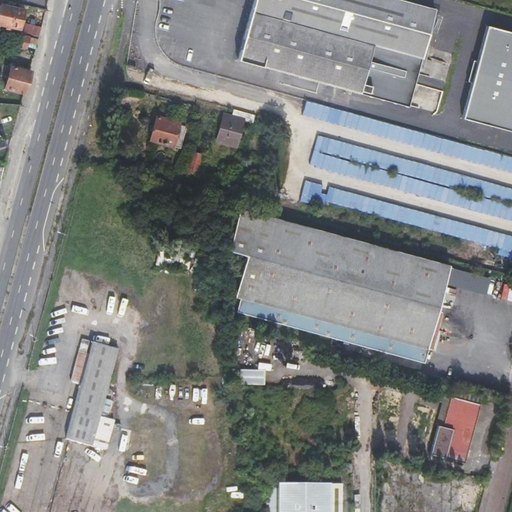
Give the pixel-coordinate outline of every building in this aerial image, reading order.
[(408,106),(435,9),(403,0),(254,0),(238,59),(408,106)] [(24,10),(0,5),(0,6),(0,24),(20,29),(24,10)] [(511,32),(486,26),(465,115),(511,128),(511,32)] [(18,47),(26,49),(29,37),(21,35),(18,47)] [(10,66),(4,88),(23,93),(25,94),(31,72),(29,71),(10,66)] [(252,121),(253,115),(233,109),(231,116),(224,114),(217,140),(236,145),(242,119),(252,121)] [(181,149),(187,126),(180,124),(180,122),(157,116),(150,140),(181,149)] [(316,137),(309,168),(511,216),(511,188),(497,185),(494,199),(484,196),(489,178),(316,137)] [(187,167),(181,165),(180,170),(196,175),(202,153),(191,150),(187,167)] [(511,256),(511,232),(305,181),(300,200),(324,206),(325,202),(500,245),(498,253),(511,256)] [(449,264),(257,213),(235,297),(240,298),(236,313),(423,362),(449,264)] [(158,264),(176,264),(176,250),(158,249),(158,264)] [(118,349),(92,342),(88,353),(78,350),(70,381),(80,383),(66,438),(92,446),(118,349)] [(265,384),(266,369),(240,369),(240,383),(265,384)] [(384,439),(398,440),(401,392),(386,391),(384,439)] [(479,403),(450,395),(441,431),(436,430),(429,458),(443,462),(463,467),(479,403)] [(418,451),(430,407),(416,404),(404,447),(418,451)] [(343,472),(352,472),(352,464),(343,463),(343,471),(343,472)] [(266,511),(276,511),(277,483),(266,482),(266,511)] [(329,511),(330,483),(277,483),(276,511),(329,511)] [(330,483),(329,511),(341,511),(342,483),(330,483)]
